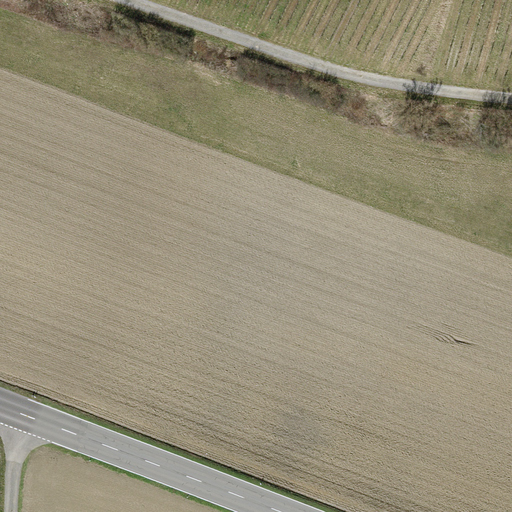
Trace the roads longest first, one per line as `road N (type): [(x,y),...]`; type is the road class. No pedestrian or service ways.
road 1 (track): [(116,0),(326,70),(413,90),(511,99)]
road 2 (tertiary): [(277,511),(0,406)]
